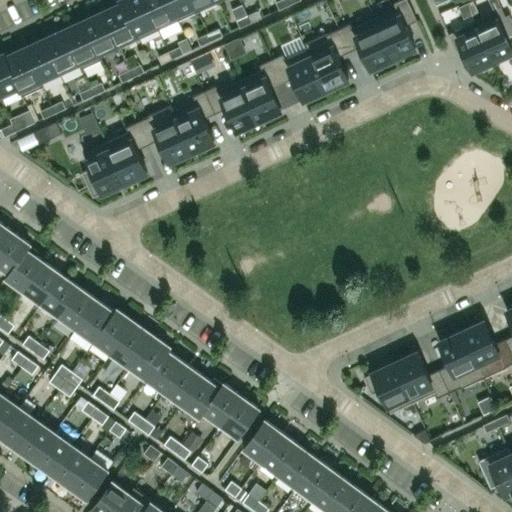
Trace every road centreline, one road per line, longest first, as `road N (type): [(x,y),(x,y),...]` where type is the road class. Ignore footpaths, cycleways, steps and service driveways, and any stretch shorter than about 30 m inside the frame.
road 1 (residential): [(511,125),(438,87),(410,89),(136,216),(118,241)]
road 2 (residential): [(296,366),(492,511)]
road 3 (residential): [(511,267),(296,366)]
road 4 (residential): [(118,241),(296,366)]
road 5 (residential): [(0,156),(118,241)]
